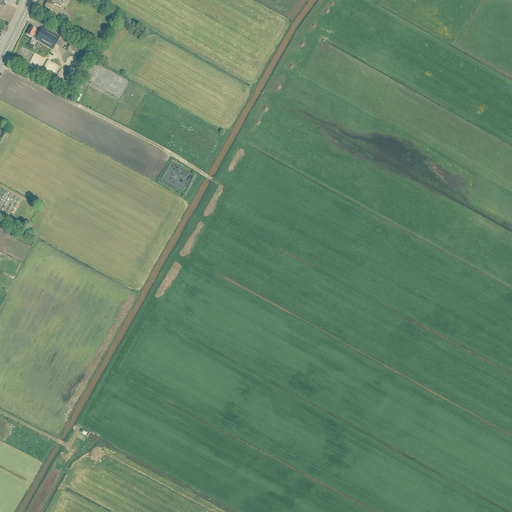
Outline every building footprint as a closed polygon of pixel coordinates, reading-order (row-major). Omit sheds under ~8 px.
[(54,4),(60,7),(64,0),(48,0),(48,1),(47,0),(43,6),(51,10),(54,4)] [(68,24),(65,28),(75,34),(78,30),(68,24)] [(46,29),(63,39),(65,35),(48,25),(46,29)] [(26,35),(44,45),(51,50),(52,50),(60,38),(42,28),(38,36),(34,34),(36,31),(30,27),(26,35)] [(70,41),(67,51),(86,57),(88,47),(70,41)] [(2,204),(6,206),(14,192),(10,190),(2,204)] [(15,191),(9,204),(13,206),(19,193),(15,191)]
